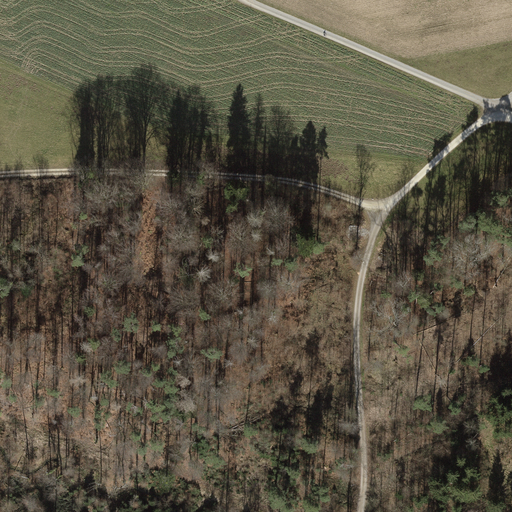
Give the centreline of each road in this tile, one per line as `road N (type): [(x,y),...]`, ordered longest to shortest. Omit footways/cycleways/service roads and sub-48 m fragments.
road 1 (track): [(359,511),(374,385),(363,321),(378,226),(397,196),(511,96)]
road 2 (track): [(0,181),(164,171),(397,196)]
road 3 (track): [(245,0),(497,108)]
